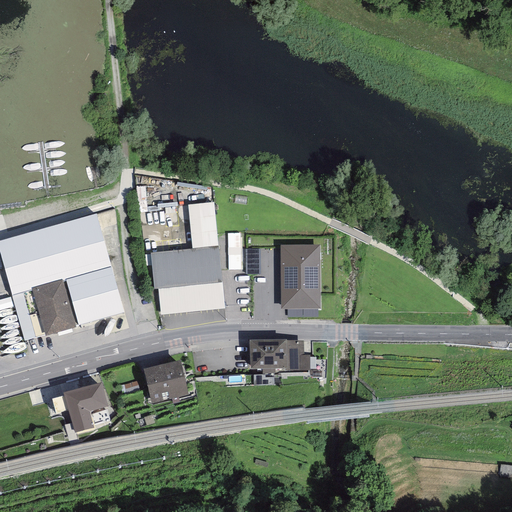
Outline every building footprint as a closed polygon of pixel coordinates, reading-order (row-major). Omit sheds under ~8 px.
[(214,202),(187,205),(191,249),(218,246),(214,202)] [(96,214),(0,240),(0,252),(25,341),(76,327),(75,326),(123,312),(96,214)] [(240,233),(227,234),(228,270),(241,270),(240,233)] [(320,245),(280,246),(281,309),(287,310),(318,309),(320,309),(320,245)] [(224,309),(218,246),(191,249),(150,253),(153,289),(158,288),(161,315),(224,309)] [(260,249),(245,249),(246,275),(260,275),(260,249)] [(318,318),(318,309),(287,310),(288,319),(318,318)] [(286,339),(249,340),(250,369),(262,369),(262,374),(275,374),(275,373),(308,372),(308,370),(310,370),(310,355),(304,356),(303,340),(286,341),(286,339)] [(180,360),(143,369),(151,404),(171,399),(172,404),(180,402),(178,397),(188,394),(180,360)] [(102,383),(63,393),(74,433),(94,428),(89,411),(108,406),(102,383)] [(511,466),(505,465),(503,476),(511,477),(511,466)]
